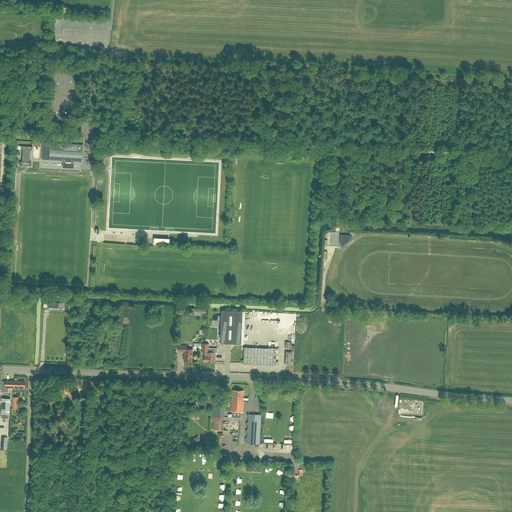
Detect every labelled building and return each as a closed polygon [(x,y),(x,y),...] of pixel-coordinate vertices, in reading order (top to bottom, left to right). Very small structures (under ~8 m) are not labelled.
[(42,159),(82,162),(83,145),(43,142),(42,159)] [(20,149),(22,150),(22,162),(20,162),(19,165),(28,166),(30,166),(31,162),(29,162),(29,150),(31,150),(31,149),(32,147),(28,146),(21,146),(15,146),(15,149),(20,149)] [(101,151),(101,157),(104,157),(104,151),(111,151),(111,148),(103,148),(103,151),(101,151)] [(340,244),(343,247),(352,238),(350,235),(341,235),(340,244)] [(222,310),(220,343),(241,344),(243,311),(222,310)] [(330,321),(344,322),(345,314),(331,313),(330,321)] [(217,348),(209,347),(209,344),(202,343),(202,352),(205,352),(205,362),(215,362),(215,352),(217,352),(217,348)] [(178,351),(184,351),(184,361),(192,361),(193,349),(187,349),(187,345),(178,345),(178,351)] [(276,365),(276,348),(244,347),(243,363),(276,365)] [(285,351),(285,364),(294,364),(294,352),(285,351)] [(8,392),(8,388),(13,388),(13,381),(5,380),(5,381),(1,381),(1,391),(8,392)] [(13,381),(13,388),(13,392),(26,392),(26,386),(25,386),(25,381),(13,381)] [(232,398),(231,411),(243,412),(244,401),(243,401),(244,391),(232,390),(232,396),(232,398)] [(11,399),(3,398),(2,413),(10,413),(11,399)] [(213,420),(213,424),(213,429),(222,429),(222,417),(223,417),(223,399),(213,398),(213,420)] [(249,414),(247,444),(260,444),(261,415),(249,414)]
